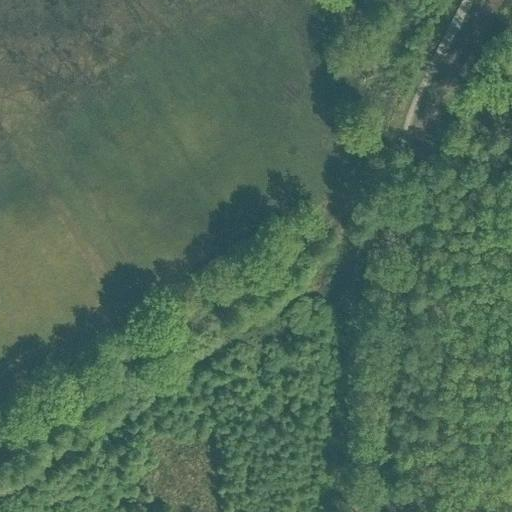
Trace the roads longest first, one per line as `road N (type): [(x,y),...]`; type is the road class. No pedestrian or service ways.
road 1 (track): [(374,511),(421,169),(417,138),(494,0)]
road 2 (track): [(0,456),(251,286),(386,182),(421,169)]
